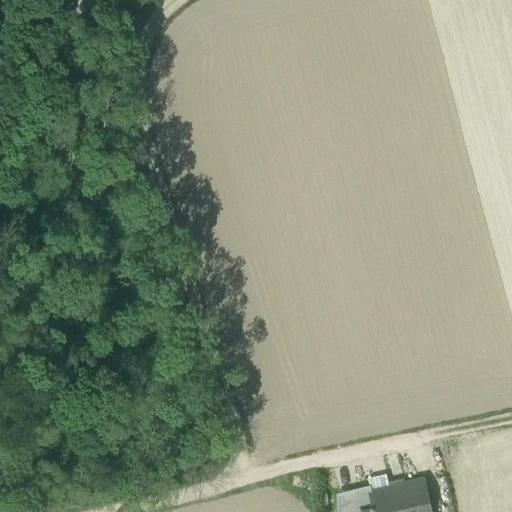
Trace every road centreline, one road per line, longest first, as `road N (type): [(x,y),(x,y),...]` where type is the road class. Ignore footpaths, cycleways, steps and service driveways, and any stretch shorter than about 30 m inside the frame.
road 1 (track): [(247,482),(134,111),(134,46),(171,0)]
road 2 (unclassified): [(118,511),(421,443)]
road 3 (unclassified): [(0,136),(81,0)]
